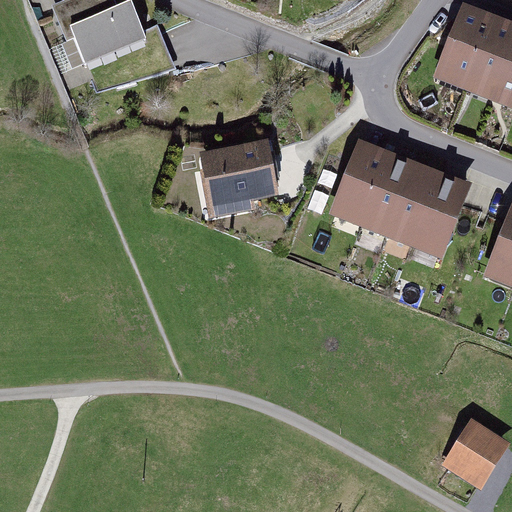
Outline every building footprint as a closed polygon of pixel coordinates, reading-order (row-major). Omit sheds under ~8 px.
[(119,0),(72,0),(58,6),(103,96),(176,73),(163,31),(150,34),(136,0),(124,9),(119,0)] [(463,98),(491,24),(463,13),(434,87),(463,98)] [(491,109),(511,56),(511,32),(491,24),(463,98),(491,109)] [(511,116),(511,56),(491,109),(511,116)] [(274,144),(205,154),(214,217),(261,210),(259,201),(282,197),(274,144)] [(360,230),(388,158),(359,147),(331,219),(360,230)] [(389,241),(416,169),(388,158),(360,230),(389,241)] [(417,252),(445,180),(416,169),(389,241),(417,252)] [(446,263),(474,191),(445,180),(417,252),(446,263)] [(511,283),(511,216),(489,274),(511,283)] [(469,424),(439,471),(482,498),(511,452),(469,424)]
